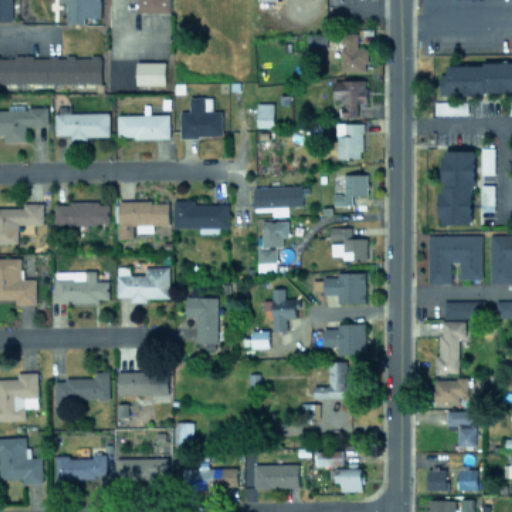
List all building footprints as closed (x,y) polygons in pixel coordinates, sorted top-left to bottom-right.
[(0,0),(0,19),(11,19),(11,0),(0,0)] [(65,0),(66,23),(84,23),(84,0),(65,0)] [(99,16),(99,0),(86,0),(86,16),(99,16)] [(168,11),(168,0),(136,0),(136,10),(168,11)] [(366,70),(366,47),(356,47),(357,32),(341,32),(340,70),(366,70)] [(326,46),(326,34),(306,34),(307,47),(326,46)] [(0,81),(100,81),(100,54),(0,54),(0,81)] [(135,84),(165,84),(165,61),(135,61),(135,84)] [(438,73),(438,93),(511,93),(511,61),(446,61),(447,73),(438,73)] [(332,79),(333,98),(341,98),(341,116),(356,115),(356,102),(366,102),(365,79),(332,79)] [(221,135),(221,110),(212,110),(211,96),(189,96),(189,110),(179,110),(180,137),(221,135)] [(467,101),(434,101),(433,114),(466,114),(467,101)] [(273,102),(256,102),(255,110),(248,110),(248,119),(256,119),(256,126),(273,126),(273,102)] [(47,105),(7,105),(7,109),(0,108),(0,133),(3,134),(4,141),(25,140),(24,125),(47,125),(47,105)] [(70,112),(70,105),(55,106),(56,134),(70,134),(70,137),(109,137),(109,111),(70,112)] [(117,114),(117,138),(169,137),(169,113),(117,114)] [(361,122),(335,123),(336,158),(362,157),(361,122)] [(493,174),(494,147),(481,147),(480,173),(493,174)] [(473,222),(473,149),(438,148),(438,222),(473,222)] [(366,173),(343,173),(343,193),(333,193),(333,204),(351,204),(351,194),(367,194),(366,173)] [(493,210),(494,184),(480,183),(480,210),(493,210)] [(253,187),(254,207),(271,206),(271,215),(287,214),(287,206),(302,205),(301,184),(253,187)] [(228,226),(227,203),(193,203),(193,199),(172,199),(173,227),(228,226)] [(168,200),(117,201),(118,238),(134,237),(134,231),(152,231),(152,224),(168,223),(168,200)] [(108,204),(99,204),(99,201),(54,202),(55,225),(109,224),(108,204)] [(43,202),(22,202),(22,207),(0,206),(0,241),(17,242),(17,223),(42,223),(43,202)] [(287,220),(261,221),(261,246),(282,245),(282,236),(288,236),(287,220)] [(366,237),(350,237),(350,226),(329,226),(329,238),(341,238),(341,242),(330,243),(331,255),(343,255),(343,258),(366,258),(366,237)] [(511,232),(489,232),(489,281),(511,281),(511,232)] [(426,282),(450,282),(450,260),(459,260),(458,277),(481,277),(481,233),(426,233),(426,282)] [(256,248),(257,270),(276,270),(275,248),(256,248)] [(20,256),(0,256),(0,298),(15,298),(15,303),(35,303),(35,277),(20,278),(20,256)] [(169,298),(168,266),(144,266),(145,273),(129,274),(129,266),(116,266),(116,296),(130,295),(130,299),(169,298)] [(108,280),(95,280),(95,270),(54,270),(55,300),(108,300),(108,280)] [(336,271),(336,276),(323,276),(322,293),(337,294),(337,302),(364,302),(365,272),(336,271)] [(286,330),(286,317),(296,317),(295,297),(284,297),(284,287),(272,287),(272,330),(286,330)] [(217,296),(184,295),(184,316),(196,316),(196,349),(216,349),(217,296)] [(511,299),(496,299),(495,316),(511,316),(511,299)] [(444,317),(484,316),(484,300),(443,300),(444,317)] [(465,319),(441,319),(441,334),(437,334),(436,370),(457,370),(458,336),(465,337),(465,319)] [(322,328),(323,345),(334,345),(334,353),(365,352),(364,322),(336,322),(336,327),(322,328)] [(269,346),(268,329),(250,330),(250,347),(269,346)] [(345,360),(328,360),(328,384),(313,384),(313,397),(351,398),(351,383),(345,383),(345,360)] [(168,370),(117,370),(117,393),(167,394),(168,370)] [(0,377),(0,419),(25,419),(24,407),(38,407),(37,371),(17,371),(17,377),(0,377)] [(108,400),(108,371),(94,371),(94,378),(53,378),(54,400),(108,400)] [(468,378),(433,377),(433,401),(459,401),(459,395),(467,395),(468,378)] [(446,424),(456,424),(457,445),(475,444),(474,424),(472,424),(471,409),(445,410),(446,424)] [(193,421),(175,420),(174,444),(192,445),(193,421)] [(0,436),(0,478),(22,477),(22,483),(42,482),(41,456),(30,456),(30,447),(26,447),(25,435),(0,436)] [(342,449),(315,450),(315,465),(342,464),(342,449)] [(55,456),(55,484),(73,484),(73,477),(106,476),(105,453),(92,453),(92,456),(55,456)] [(511,453),(510,454),(510,464),(504,464),(503,476),(511,475),(511,453)] [(168,456),(116,457),(116,480),(168,479),(168,456)] [(298,486),(298,463),(253,464),(254,487),(298,486)] [(237,467),(183,467),(183,488),(237,487),(237,467)] [(361,467),(333,467),(334,482),(339,481),(340,490),(362,490),(361,467)] [(459,489),(477,488),(476,468),(458,469),(459,489)] [(445,489),(445,469),(426,469),(427,489),(445,489)] [(459,511),(473,511),(474,498),(459,498),(459,511)] [(454,511),(455,499),(428,499),(428,511),(454,511)]
